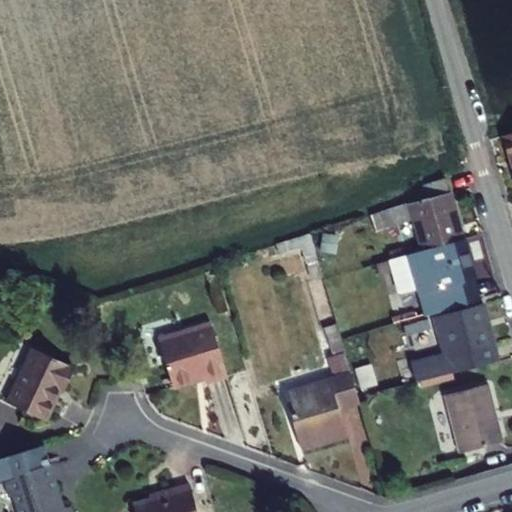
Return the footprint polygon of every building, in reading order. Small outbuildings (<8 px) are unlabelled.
[(379,237),(410,227),(420,257),(464,245),(451,198),(374,221),(379,237)] [(317,238),(266,253),(271,269),(303,259),(313,291),(330,286),(317,238)] [(421,294),(428,319),(441,315),(481,304),(464,245),(420,257),(393,265),(397,279),(403,299),(421,294)] [(393,265),(382,268),(386,283),(397,279),(393,265)] [(415,363),(422,387),(498,365),(481,304),(441,315),(447,335),(436,338),(441,355),(415,363)] [(408,333),(410,338),(427,333),(422,321),(399,328),(400,335),(408,333)] [(212,326),(161,340),(174,387),(204,378),(207,388),(228,382),(212,326)] [(346,344),(328,349),(331,361),(350,357),(346,344)] [(84,371),(43,356),(25,408),(62,421),(73,390),(77,392),(84,371)] [(333,384),(288,396),(304,452),(344,441),(337,412),(363,405),(350,357),(331,361),(327,362),(333,384)] [(511,426),(500,385),(456,398),(471,454),(511,442),(511,426)] [(0,496),(4,496),(9,511),(63,511),(54,485),(46,487),(37,465),(0,475),(0,496)] [(166,495),(140,501),(142,511),(202,511),(198,494),(168,502),(166,495)]
